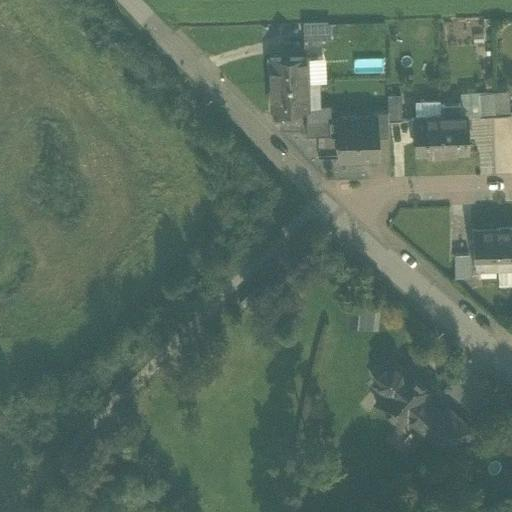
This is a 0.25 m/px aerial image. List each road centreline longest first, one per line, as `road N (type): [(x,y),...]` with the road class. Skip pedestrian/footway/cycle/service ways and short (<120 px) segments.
road 1 (track): [(6,511),(322,197)]
road 2 (unclassified): [(126,0),(322,197)]
road 3 (residential): [(322,197),(511,367)]
road 4 (residential): [(322,197),(511,185)]
